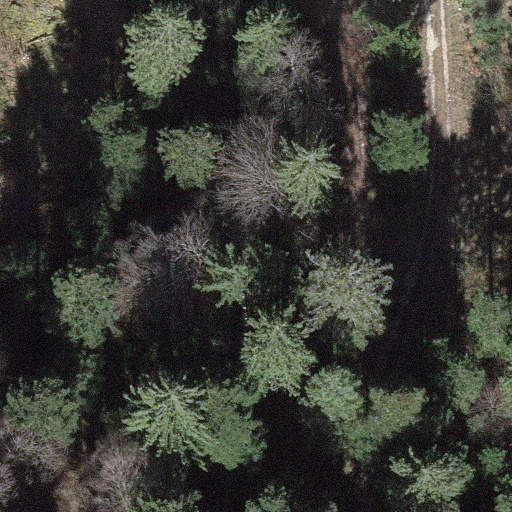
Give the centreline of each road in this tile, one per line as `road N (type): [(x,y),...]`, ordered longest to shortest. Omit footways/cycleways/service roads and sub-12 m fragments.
road 1 (track): [(388,404),(296,86),(259,0)]
road 2 (track): [(427,0),(388,404)]
